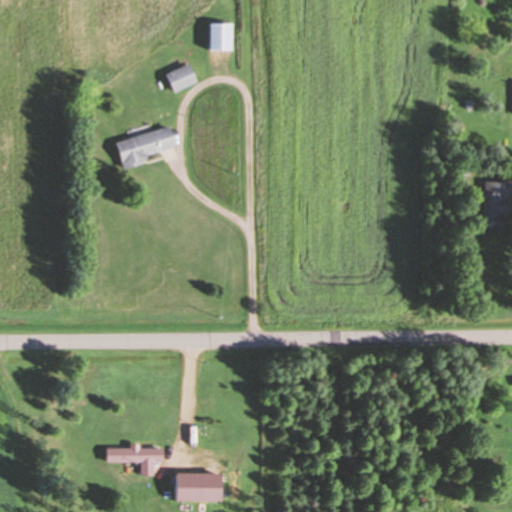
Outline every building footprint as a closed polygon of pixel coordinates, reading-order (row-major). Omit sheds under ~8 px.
[(239,24),(212,24),(212,51),(239,51),(239,24)] [(203,82),(195,64),(173,74),(181,92),(203,82)] [(127,165),(184,151),(178,128),(121,141),(127,165)] [(478,216),(505,216),(505,181),(478,181),(478,216)] [(114,446),(114,461),(147,461),(146,474),(160,475),(160,460),(171,460),(171,446),(114,446)] [(179,499),(231,499),(231,472),(179,472),(179,499)]
